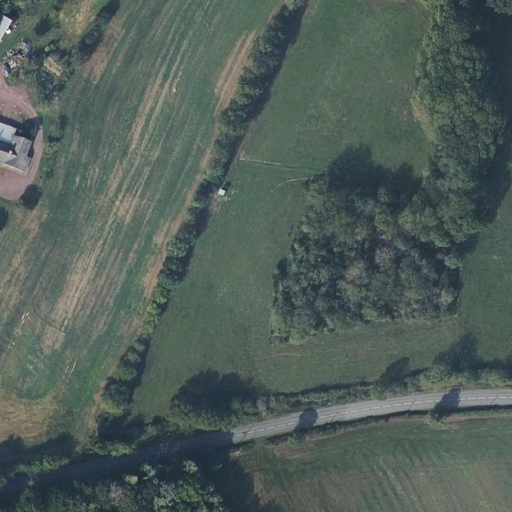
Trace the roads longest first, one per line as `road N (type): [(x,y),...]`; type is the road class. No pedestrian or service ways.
road 1 (secondary): [(0,488),(313,418),(511,398)]
road 2 (unknown): [(0,104),(22,118),(38,144),(25,186),(0,192)]
